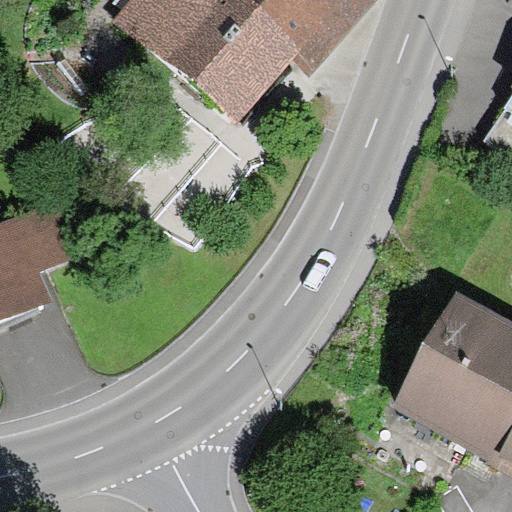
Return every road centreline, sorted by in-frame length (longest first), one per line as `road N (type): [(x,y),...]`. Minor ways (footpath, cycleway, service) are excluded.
road 1 (tertiary): [(420,0),(345,197),(302,278),(240,358),(154,425)]
road 2 (tertiary): [(154,425),(60,465),(0,479)]
